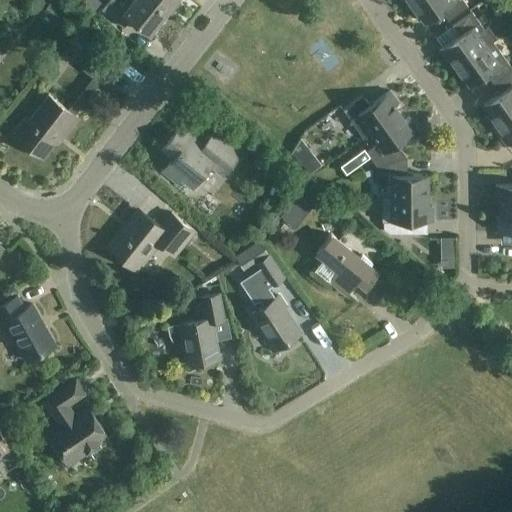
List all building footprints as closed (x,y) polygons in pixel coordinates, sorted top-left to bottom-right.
[(147,0),(108,0),(108,1),(100,11),(122,28),(130,19),(149,33),(164,13),(147,0)] [(147,0),(164,13),(173,0),(147,0)] [(424,23),(440,11),(447,21),(467,7),(463,2),(465,0),(415,0),(410,4),(424,23)] [(67,14),(51,2),(41,14),(57,26),(67,14)] [(458,36),(436,52),(444,63),(449,59),(455,67),(496,38),(488,27),(483,30),(471,13),(451,27),(458,36)] [(90,54),(100,42),(85,29),(75,42),(90,54)] [(485,75),(492,84),(511,70),(499,53),(493,41),(497,39),(496,38),(455,67),(469,86),(485,75)] [(78,118),(75,115),(101,81),(104,84),(113,72),(93,56),(83,68),(94,76),(68,110),(48,95),(28,120),(25,117),(12,135),(42,158),(58,136),(62,138),(78,118)] [(499,94),(482,106),(496,125),(511,113),(511,69),(511,70),(492,84),(499,94)] [(341,110),(355,129),(361,139),(369,134),(398,113),(393,106),(397,104),(388,91),(368,106),(361,96),(341,110)] [(364,152),(375,168),(405,158),(395,144),(415,130),(407,117),(403,120),(398,113),(369,134),(376,144),(364,152)] [(511,113),(496,125),(501,132),(497,134),(506,147),(511,142),(511,113)] [(181,126),(161,151),(172,159),(163,171),(177,182),(180,178),(191,187),(210,164),(223,174),(239,154),(213,134),(205,144),(181,126)] [(390,185),(390,199),(425,199),(425,176),(405,176),(405,158),(375,168),(376,185),(390,185)] [(499,201),(499,210),(511,209),(511,186),(494,186),(494,201),(499,201)] [(297,194),(280,215),(294,227),(295,226),(312,205),(306,200),(298,193),(297,194)] [(381,199),(381,230),(388,235),(406,235),(405,223),(430,222),(430,207),(426,207),(425,199),(390,199),(381,199)] [(511,209),(499,210),(499,218),(494,218),(494,233),(511,232),(511,209)] [(136,210),(109,245),(137,268),(158,242),(174,255),(193,230),(171,213),(159,228),(136,210)] [(314,255),(333,270),(329,282),(345,295),(355,282),(364,289),(376,274),(328,236),(314,255)] [(258,241),(235,257),(243,269),(267,253),(258,241)] [(272,257),(292,279),(305,268),(285,246),(272,257)] [(285,278),(269,254),(254,264),(270,288),(285,278)] [(25,307),(18,295),(0,305),(0,322),(7,335),(10,333),(26,361),(55,345),(32,304),(25,307)] [(180,324),(180,325),(168,327),(170,335),(171,338),(173,340),(175,342),(178,343),(184,344),(188,363),(216,358),(209,322),(221,319),(217,295),(202,298),(206,319),(180,324)] [(285,308),(278,296),(252,313),(265,334),(262,336),(271,350),(298,333),(283,309),(285,308)] [(49,434),(66,462),(85,449),(88,454),(99,447),(96,442),(105,436),(87,408),(74,416),(66,405),(84,393),(75,381),(44,401),(61,426),(49,434)] [(0,452),(9,447),(0,433),(0,452)]
